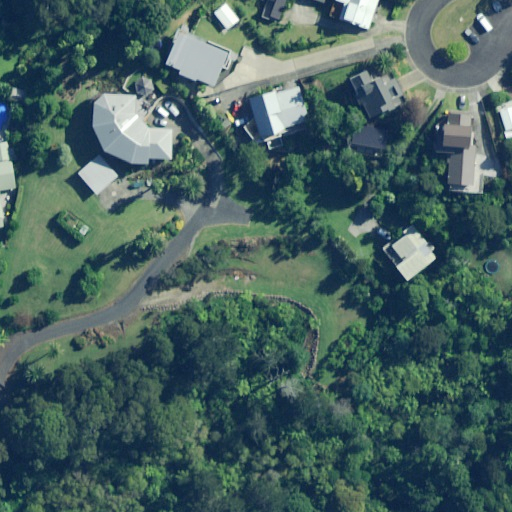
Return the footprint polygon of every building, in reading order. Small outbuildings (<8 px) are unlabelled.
[(379,16),(372,13),(377,0),(330,0),(326,13),(367,28),(370,21),(376,24),(379,16)] [(239,19),(226,2),(212,12),(225,29),(239,19)] [(227,51),(177,31),(163,64),(178,70),(177,73),(194,80),(195,78),(213,85),(227,51)] [(237,51),(243,41),(233,35),(227,44),(237,51)] [(378,77),(371,81),(366,71),(349,80),(369,118),(383,110),(381,105),(402,94),(394,78),(382,85),(378,77)] [(164,96),(149,75),(134,86),(149,107),(164,96)] [(307,120),(296,84),(246,99),(254,124),(250,125),(255,143),(268,139),(267,136),(285,130),(284,127),(307,120)] [(134,112),(135,95),(102,93),(92,102),(92,125),(103,150),(130,163),(147,164),(147,158),(170,159),(172,129),(148,128),(134,112)] [(511,132),(511,129),(511,128),(511,105),(498,109),(506,137),(511,135),(511,132)] [(468,147),(469,114),(447,113),(447,124),(437,124),(435,152),(450,152),(451,146),(468,147)] [(0,227),(5,227),(0,195),(0,190),(16,188),(9,141),(0,142),(0,227)] [(446,184),(472,186),(475,151),(458,149),(457,156),(448,156),(446,184)] [(96,195),(118,176),(99,154),(77,173),(96,195)] [(436,246),(430,238),(426,241),(413,224),(402,232),(404,235),(384,250),(406,280),(437,257),(431,249),(436,246)]
